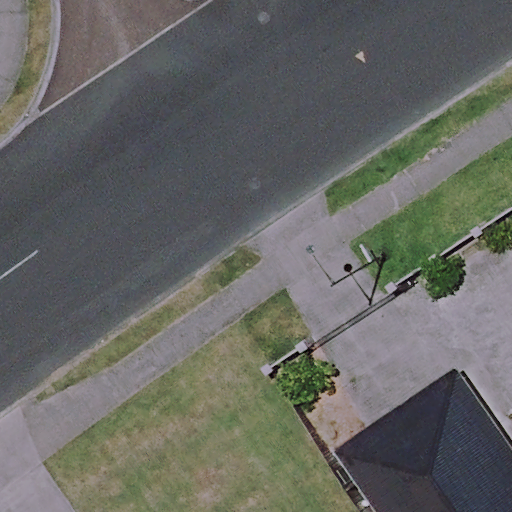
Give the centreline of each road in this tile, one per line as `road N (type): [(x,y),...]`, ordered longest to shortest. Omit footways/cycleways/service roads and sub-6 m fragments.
road 1 (tertiary): [(274,102),(0,290)]
road 2 (tertiary): [(426,0),(274,102)]
road 3 (residential): [(197,0),(274,102)]
